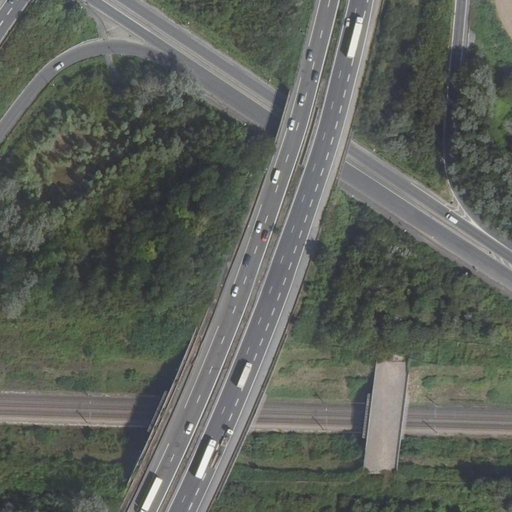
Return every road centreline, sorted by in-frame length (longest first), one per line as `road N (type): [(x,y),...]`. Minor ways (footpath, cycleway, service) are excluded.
road 1 (trunk): [(329,0),(216,363),(145,511)]
road 2 (trunk): [(180,511),(291,235),(357,0)]
road 3 (primary): [(511,258),(122,0)]
road 4 (primary): [(233,94),(511,279)]
road 5 (primary): [(0,131),(55,67),(105,47),(152,55),(233,94)]
road 6 (trunk): [(511,249),(487,228),(461,185),(456,118),(466,0)]
road 7 (trunk): [(92,0),(233,94)]
